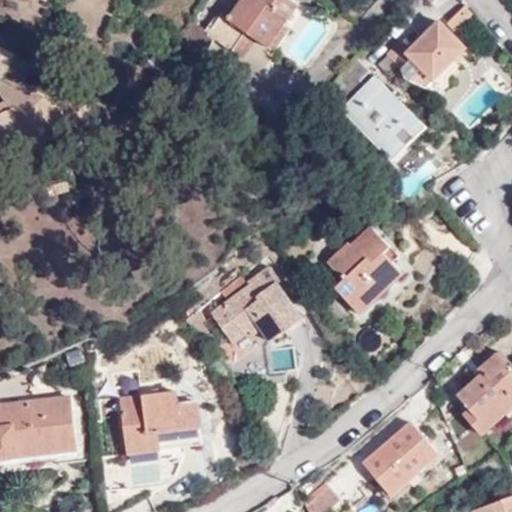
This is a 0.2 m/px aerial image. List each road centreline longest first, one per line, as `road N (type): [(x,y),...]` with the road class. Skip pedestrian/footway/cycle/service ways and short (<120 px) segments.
road 1 (residential): [(511,292),(198,511)]
road 2 (residential): [(511,289),(471,200),(511,172)]
